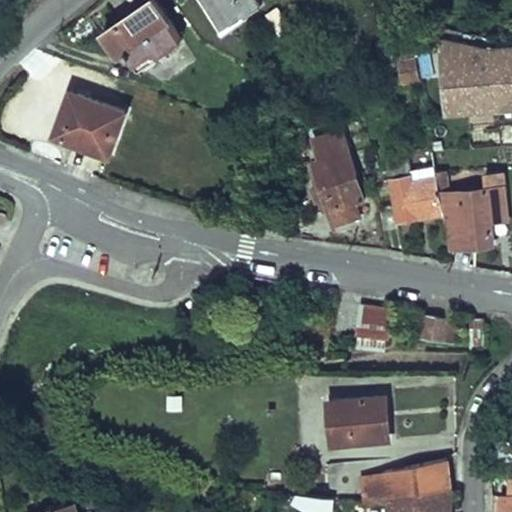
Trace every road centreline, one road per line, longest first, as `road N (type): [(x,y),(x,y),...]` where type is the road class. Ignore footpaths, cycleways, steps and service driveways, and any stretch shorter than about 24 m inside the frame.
road 1 (tertiary): [(511,297),(190,241),(116,220),(54,190)]
road 2 (residential): [(474,511),(481,412),(511,374)]
road 3 (residential): [(0,301),(54,190)]
